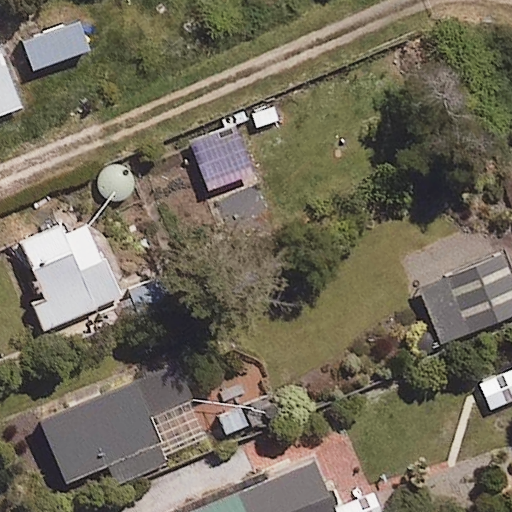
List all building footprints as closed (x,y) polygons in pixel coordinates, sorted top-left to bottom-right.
[(84,44),(72,16),(16,39),(27,67),(84,44)] [(0,108),(15,104),(0,63),(0,108)] [(189,142),(209,191),(255,173),(236,124),(189,142)] [(114,292),(78,212),(13,241),(39,298),(27,303),(38,327),(114,292)] [(511,313),(511,280),(489,226),(402,263),(438,345),(511,313)] [(203,442),(168,360),(31,418),(57,480),(101,461),(110,482),(203,442)] [(326,511),(303,458),(176,511),(326,511)] [(383,511),(374,490),(330,508),(331,511),(383,511)]
